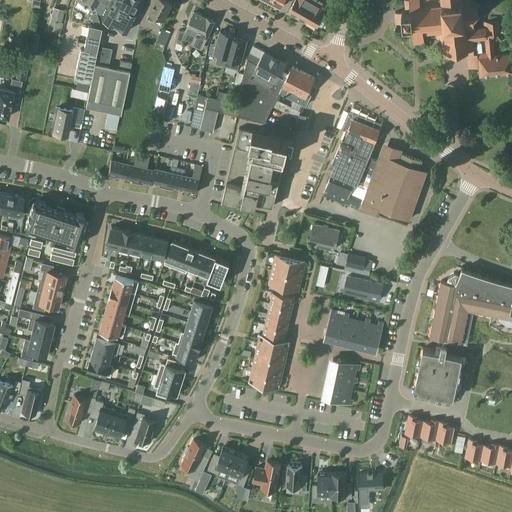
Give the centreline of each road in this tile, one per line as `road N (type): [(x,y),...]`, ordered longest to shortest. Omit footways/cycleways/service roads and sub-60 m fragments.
road 1 (residential): [(101,192),(45,432)]
road 2 (residential): [(391,398),(415,288),(476,173)]
road 3 (residential): [(391,398),(383,434),(356,451),(222,424),(197,411)]
road 4 (unknown): [(328,205),(409,234),(433,179),(435,144)]
road 5 (tertiary): [(476,173),(333,65)]
road 6 (residential): [(246,244),(244,282),(197,411)]
road 7 (residential): [(45,432),(152,458),(197,411)]
road 8 (residential): [(246,244),(215,219),(101,192)]
road 9 (residential): [(333,65),(292,204)]
road 10 (tertiary): [(333,65),(215,0)]
